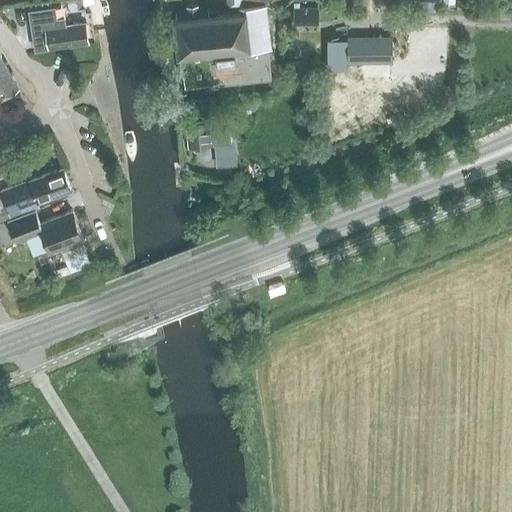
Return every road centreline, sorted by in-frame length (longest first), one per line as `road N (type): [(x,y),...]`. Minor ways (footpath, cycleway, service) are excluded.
road 1 (primary): [(14,342),(226,261)]
road 2 (primary): [(376,203),(226,261)]
road 3 (primary): [(511,137),(376,203)]
road 4 (primary): [(376,203),(511,159)]
road 5 (residential): [(52,107),(100,238)]
